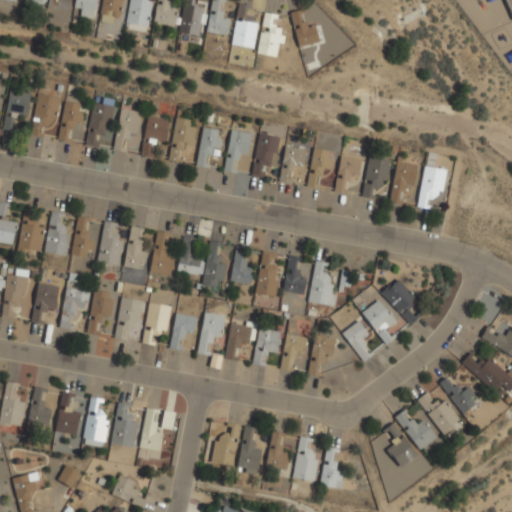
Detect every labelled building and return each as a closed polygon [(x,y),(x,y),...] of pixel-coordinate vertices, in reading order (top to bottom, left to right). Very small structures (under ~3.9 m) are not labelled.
[(66,12),(68,0),(47,0),(46,9),(66,12)] [(93,17),(95,0),(74,0),(73,13),(93,17)] [(102,0),(96,37),(115,40),(118,19),(121,20),(123,0),(102,0)] [(151,0),(129,0),(125,28),(146,31),(151,0)] [(156,0),(155,23),(172,24),(173,0),(156,0)] [(184,0),(178,33),(199,36),(204,6),(193,4),(193,0),(184,0)] [(229,14),(219,13),(221,0),(211,0),(206,32),(225,35),(229,14)] [(511,0),(502,0),(511,21),(511,20),(511,0)] [(249,5),(238,3),(230,44),(251,48),(257,17),(247,15),(249,5)] [(313,23),(303,26),(299,10),(289,12),(298,47),(318,42),(313,23)] [(271,25),(272,14),(263,12),(257,53),(275,56),(280,26),(271,25)] [(12,115),(25,117),(29,93),(9,89),(3,122),(10,123),(12,115)] [(53,128),(58,97),(36,93),(29,132),(41,134),(43,126),(53,128)] [(82,103),(63,101),(58,137),(65,138),(66,127),(79,128),(82,103)] [(103,147),(109,104),(91,101),(86,144),(103,147)] [(125,132),(138,134),(141,111),(118,109),(113,149),(123,151),(125,132)] [(168,119),(147,115),(142,137),(163,142),(168,119)] [(193,119),(171,119),(171,160),(177,160),(177,146),(193,146),(193,119)] [(221,129),(200,127),(197,166),(205,167),(207,147),(219,148),(221,129)] [(250,133),(229,130),(224,170),(233,172),(235,153),(247,155),(250,133)] [(262,167),(272,168),(277,137),(257,134),(251,175),(260,176),(262,167)] [(151,157),(153,143),(142,142),(140,155),(151,157)] [(304,149),(284,145),(279,181),(290,183),(293,164),(302,166),(304,149)] [(309,186),(318,186),(318,170),(333,170),(333,150),(309,150),(309,186)] [(372,186),(384,188),(389,159),(368,155),(361,196),(370,198),(372,186)] [(344,193),(346,182),(357,184),(361,160),(339,156),(333,191),(344,193)] [(402,185),(412,187),(416,163),(396,160),(389,202),(399,204),(402,185)] [(445,170),(423,166),(416,206),(426,208),(427,198),(439,200),(445,170)] [(0,241),(11,244),(15,221),(4,219),(7,203),(0,201),(0,241)] [(17,248),(37,252),(42,223),(27,220),(29,208),(24,207),(17,248)] [(69,226),(59,224),(61,213),(50,211),(43,252),(64,255),(69,226)] [(93,237),(83,234),(87,218),(77,216),(69,254),(89,258),(93,237)] [(123,234),(112,233),(113,222),(103,221),(96,262),(118,266),(123,234)] [(124,267),(143,270),(145,250),(137,249),(140,227),(128,226),(124,267)] [(170,276),(174,252),(164,251),(167,233),(155,231),(148,272),(170,276)] [(197,275),(200,253),(191,252),(194,237),(182,235),(177,272),(197,275)] [(202,284),(221,286),(224,263),(215,262),(218,241),(208,240),(202,284)] [(230,281),(249,283),(252,263),(242,262),(244,247),(234,246),(230,281)] [(253,292),(274,296),(280,266),(269,264),(271,252),(262,251),(253,292)] [(282,291),(302,294),(305,276),(295,274),(298,256),(287,255),(282,291)] [(308,302),(332,305),(335,285),(329,284),(330,273),(325,272),(326,262),(313,260),(308,302)] [(11,306),(21,308),(26,270),(17,269),(16,275),(6,274),(0,316),(10,317),(11,306)] [(407,309),(417,299),(394,278),(379,294),(410,323),(416,317),(407,309)] [(30,322),(40,324),(43,310),(53,312),(57,286),(37,282),(30,322)] [(87,290),(64,287),(59,327),(70,328),(72,309),(85,311),(87,290)] [(111,292),(93,289),(85,332),(102,335),(111,292)] [(120,297),(113,337),(124,339),(125,328),(137,330),(142,300),(120,297)] [(385,329),(395,322),(378,299),(361,312),(384,343),(391,338),(385,329)] [(166,336),(171,305),(147,301),(141,342),(151,344),(152,333),(166,336)] [(197,353),(206,354),(208,337),(221,338),(223,314),(202,312),(197,353)] [(169,348),(178,349),(180,333),(192,334),(195,315),(174,313),(169,348)] [(371,354),(363,344),(371,338),(358,320),(341,332),(362,361),(371,354)] [(240,359),(240,352),(253,351),(251,322),(226,323),(228,359),(240,359)] [(503,336),(487,326),(480,337),(511,357),(511,334),(506,331),(503,336)] [(262,366),(264,355),(274,357),(279,331),(258,327),(251,364),(262,366)] [(279,370),(302,373),(308,337),(285,333),(279,370)] [(316,375),(319,354),(330,356),(333,338),(313,334),(307,374),(316,375)] [(460,363),(493,390),(498,383),(509,392),(511,388),(511,371),(510,369),(505,375),(482,355),(477,361),(468,354),(460,363)] [(462,414),(477,401),(466,388),(459,393),(446,376),(438,383),(462,414)] [(13,383),(5,381),(0,408),(0,423),(20,427),(25,400),(11,397),(13,383)] [(26,422),(47,426),(51,409),(43,407),(46,389),(34,386),(26,422)] [(54,431),(75,435),(78,412),(68,411),(71,394),(61,392),(54,431)] [(458,421),(442,398),(434,404),(426,392),(416,399),(440,433),(458,421)] [(82,438),(103,442),(108,411),(100,409),(102,399),(89,397),(82,438)] [(109,443),(132,447),(136,422),(128,420),(131,405),(117,402),(109,443)] [(159,451),(161,432),(154,431),(157,409),(144,408),(139,448),(159,451)] [(419,450),(435,437),(422,420),(416,425),(404,409),(393,417),(419,450)] [(171,429),(174,412),(162,411),(160,428),(171,429)] [(394,443),(385,449),(399,468),(416,455),(392,422),(383,429),(394,443)] [(211,463),(233,466),(238,426),(230,425),(229,434),(215,432),(211,463)] [(260,449),(251,447),(255,428),(243,426),(235,470),(256,473),(260,449)] [(288,453),(278,451),(281,433),(270,432),(265,466),(285,470),(288,453)] [(292,478),(314,480),(316,459),(310,458),(312,438),(297,436),(292,478)] [(319,485),(340,489),(342,471),(336,470),(337,461),(334,460),(336,449),(324,447),(319,485)] [(56,480),(70,488),(78,472),(64,464),(56,480)] [(11,478),(18,506),(31,502),(28,492),(36,490),(34,483),(38,482),(36,472),(11,478)] [(110,495),(143,508),(146,500),(129,493),(134,482),(118,475),(110,495)]
